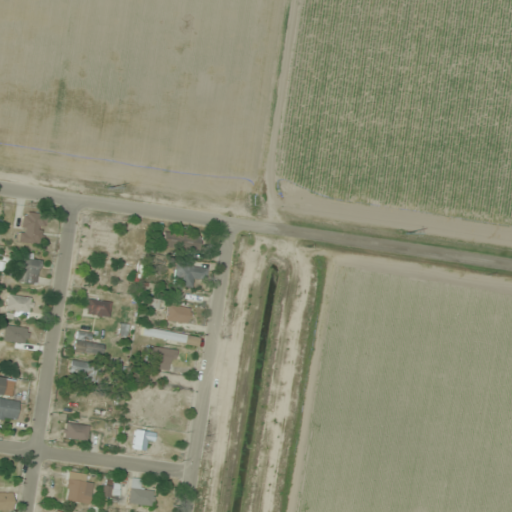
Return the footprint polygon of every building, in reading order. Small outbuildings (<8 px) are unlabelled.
[(17,242),(38,245),(44,212),(23,208),(17,242)] [(118,233),(95,229),(93,246),(116,250),(118,233)] [(197,235),(162,235),(162,249),(197,249),(197,235)] [(36,284),(38,258),(19,257),(17,282),(36,284)] [(208,279),(202,263),(174,272),(179,288),(208,279)] [(175,298),(188,297),(188,290),(175,291),(175,298)] [(28,316),(30,297),(7,294),(5,313),(28,316)] [(82,313),(107,317),(109,302),(84,299),(82,313)] [(164,321),(187,323),(189,307),(166,305),(164,321)] [(140,336),(197,345),(198,337),(142,327),(140,336)] [(102,344),(90,343),(91,333),(75,330),(72,351),(100,355),(102,344)] [(25,364),(30,337),(13,333),(7,361),(25,364)] [(173,348),(148,348),(148,367),(173,367),(173,348)] [(69,370),(90,380),(96,368),(75,358),(69,370)] [(13,379),(0,377),(0,394),(10,397),(13,379)] [(18,402),(0,398),(0,417),(14,420),(18,402)] [(62,438),(85,440),(87,425),(64,423),(62,438)] [(152,441),(153,431),(134,430),(132,448),(145,449),(146,441),(152,441)] [(89,502),(91,475),(65,474),(64,501),(89,502)] [(152,490),(138,488),(140,479),(131,478),(126,501),(149,506),(152,490)] [(102,496),(116,497),(117,484),(103,483),(102,496)] [(0,511),(9,511),(11,494),(0,493),(0,511)]
